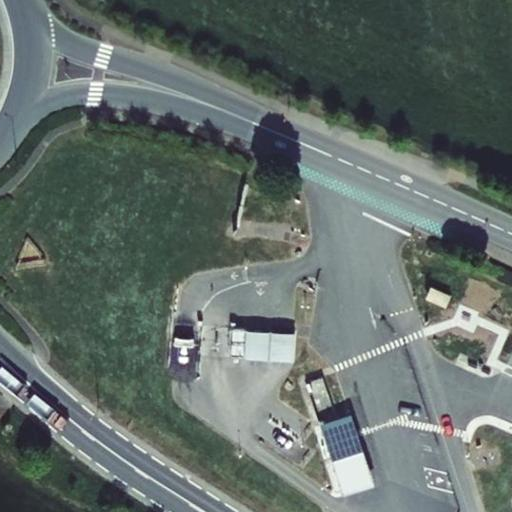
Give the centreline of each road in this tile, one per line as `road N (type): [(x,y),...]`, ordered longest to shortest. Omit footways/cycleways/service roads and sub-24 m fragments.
road 1 (secondary): [(511,235),(247,120)]
road 2 (secondary): [(247,120),(174,81),(72,43),(22,0)]
road 3 (secondary): [(13,123),(78,93),(247,120)]
road 4 (primary): [(17,376),(204,511)]
road 5 (primary): [(13,123),(32,50),(22,0)]
